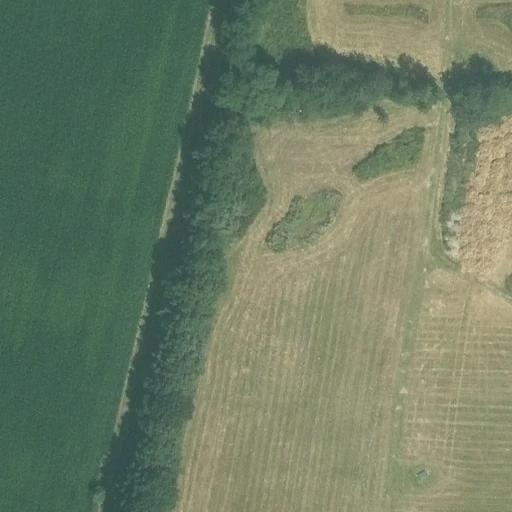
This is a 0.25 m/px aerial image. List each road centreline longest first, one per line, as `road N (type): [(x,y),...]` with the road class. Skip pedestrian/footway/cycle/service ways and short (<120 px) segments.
road 1 (track): [(106,511),(225,0)]
road 2 (track): [(452,0),(426,228),(511,302)]
